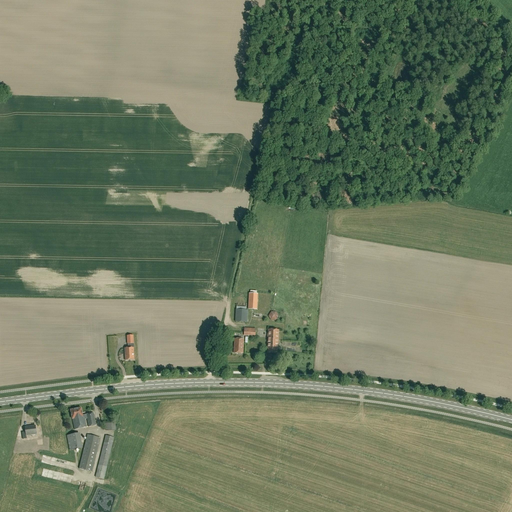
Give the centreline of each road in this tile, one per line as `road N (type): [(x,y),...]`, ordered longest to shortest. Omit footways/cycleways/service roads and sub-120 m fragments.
road 1 (secondary): [(511,420),(394,395),(249,382),(0,402)]
road 2 (track): [(258,195),(224,323)]
